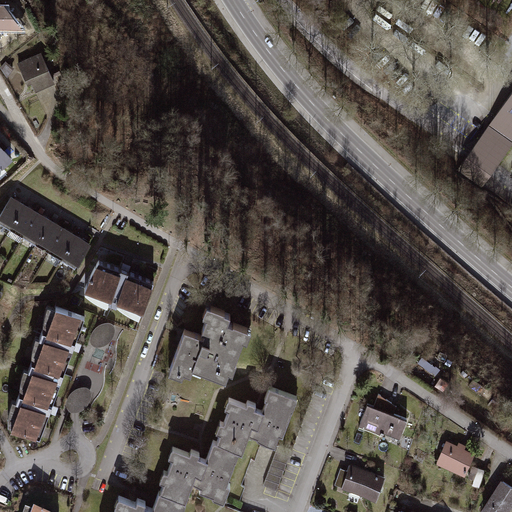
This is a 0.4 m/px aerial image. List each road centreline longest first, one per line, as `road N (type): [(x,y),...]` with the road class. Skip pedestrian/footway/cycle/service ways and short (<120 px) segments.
road 1 (residential): [(357,349),(55,168),(22,125)]
road 2 (primary): [(511,285),(332,123),(233,0)]
road 3 (residential): [(511,454),(357,349)]
road 4 (residential): [(296,511),(357,349)]
